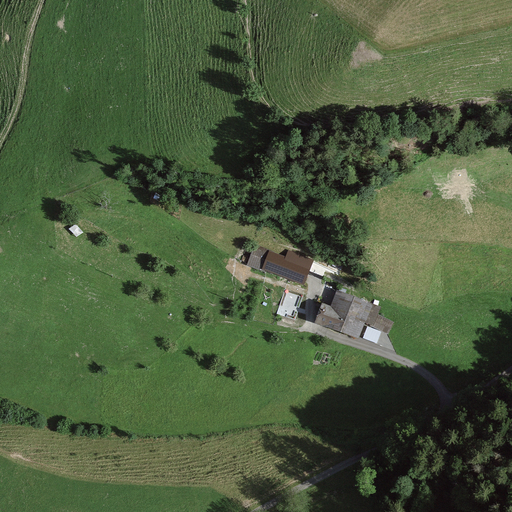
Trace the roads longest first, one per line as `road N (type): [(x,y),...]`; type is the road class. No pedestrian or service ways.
road 1 (track): [(348,340),(434,378),(446,392),(444,414),(256,511)]
road 2 (track): [(0,142),(41,0)]
